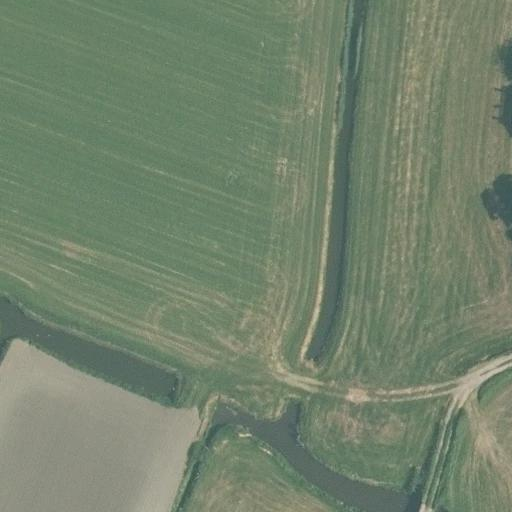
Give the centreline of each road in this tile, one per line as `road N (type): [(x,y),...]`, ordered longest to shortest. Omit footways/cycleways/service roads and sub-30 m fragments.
road 1 (track): [(422,511),(464,378),(511,357)]
road 2 (track): [(464,378),(397,393),(299,378)]
